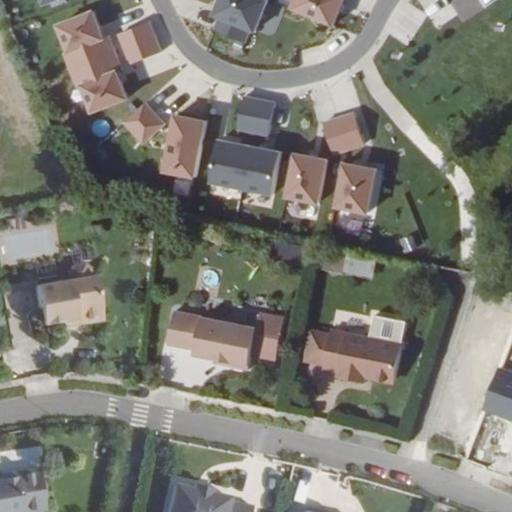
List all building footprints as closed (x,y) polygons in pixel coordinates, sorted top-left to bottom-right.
[(266,0),(219,0),(214,14),(219,16),(214,30),(243,42),(249,28),(255,30),(266,0)] [(294,0),(291,9),(332,25),(342,0),(294,0)] [(70,70),(114,52),(107,35),(102,37),(92,11),(57,25),(67,51),(63,52),(70,70)] [(124,48),(153,37),(148,22),(118,33),(124,48)] [(159,52),(153,37),(124,48),(130,63),(159,52)] [(120,70),(114,52),(70,70),(76,87),(81,85),(91,111),(126,97),(116,71),(120,70)] [(252,132),(258,101),(242,98),(236,129),(252,132)] [(274,104),(258,101),(252,132),(268,135),(274,104)] [(120,124),(141,146),(164,123),(143,102),(120,124)] [(354,113),(339,118),(348,148),(364,144),(354,113)] [(195,178),(206,122),(175,116),(164,172),(195,178)] [(345,149),(348,148),(339,118),(323,123),(333,153),(345,149)] [(241,189),(249,147),(217,141),(209,183),(241,189)] [(249,147),(241,189),(272,195),(280,153),(249,147)] [(326,161),(293,154),(284,197),(317,204),(326,161)] [(375,170),(342,164),(334,207),(367,214),(375,170)] [(34,286),(41,325),(64,321),(76,319),(81,324),(98,321),(101,316),(94,275),(89,277),(88,267),(82,263),(70,265),(66,271),(68,280),(34,286)] [(174,311),(169,344),(196,349),(195,353),(215,358),(230,361),(229,365),(250,369),(258,327),(174,311)] [(339,372),(337,377),(365,382),(367,373),(373,374),(376,380),(388,382),(393,378),(396,379),(403,342),(331,329),(323,369),(339,372)] [(158,376),(180,379),(184,350),(161,347),(158,376)] [(511,372),(502,369),(485,411),(511,421),(511,372)] [(0,511),(36,511),(45,511),(37,469),(12,472),(13,477),(0,479),(0,511)] [(172,484),(165,511),(250,511),(252,506),(228,501),(228,497),(210,492),(210,488),(192,484),(191,488),(172,484)]
